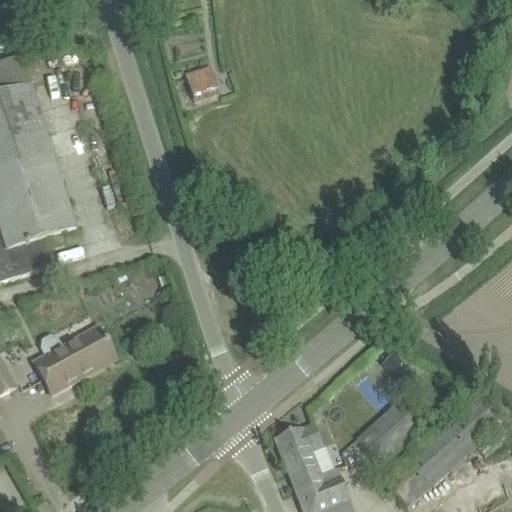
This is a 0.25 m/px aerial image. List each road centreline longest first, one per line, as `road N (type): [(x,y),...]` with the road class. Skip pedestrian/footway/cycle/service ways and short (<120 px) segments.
road 1 (unclassified): [(229,380),(107,0)]
road 2 (secondary): [(239,415),(511,182)]
road 3 (secondary): [(116,511),(239,415)]
